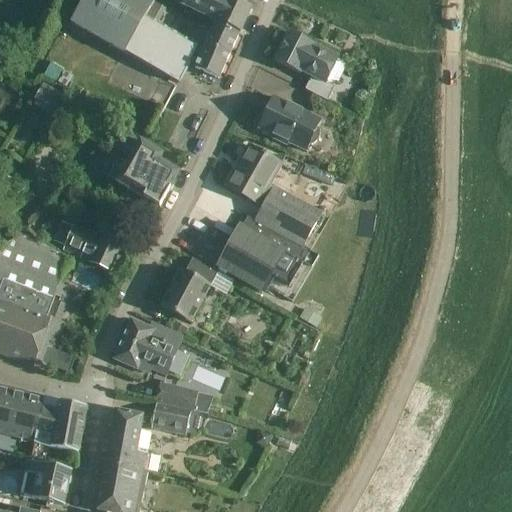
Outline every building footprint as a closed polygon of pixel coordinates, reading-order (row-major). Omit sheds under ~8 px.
[(178,84),(197,49),(146,20),(154,3),(147,0),(85,0),(71,26),(178,84)] [(228,0),(183,0),(180,7),(240,33),(250,10),(228,0)] [(219,80),(238,36),(215,26),(195,70),(219,80)] [(313,46),(304,42),(289,34),(275,62),(299,74),(301,72),(311,77),(305,90),(328,102),(335,88),(325,83),(337,59),(313,47),(313,46)] [(68,101),(44,86),(34,101),(49,111),(46,116),(55,122),(68,101)] [(320,122),(296,110),(273,99),(266,115),(264,115),(263,116),(262,117),(261,118),(260,119),(259,120),(259,121),(259,123),(259,124),(259,126),(260,127),(259,130),(273,137),(271,139),(286,146),(287,143),(306,152),(309,145),(311,146),(313,145),(315,144),(316,142),(317,140),(318,138),(319,136),(319,134),(319,132),(319,130),(316,129),(320,122)] [(112,147),(128,156),(137,139),(121,131),(112,147)] [(118,161),(109,177),(118,183),(117,184),(159,208),(179,174),(159,162),(163,156),(141,143),(127,166),(118,161)] [(263,208),(248,235),(267,246),(284,255),(295,261),(312,270),(319,259),(310,253),(302,249),(321,215),(269,186),(281,165),(249,147),(226,188),(263,208)] [(302,175),(331,187),(335,179),(305,167),(302,175)] [(110,272),(122,246),(102,238),(76,227),(75,230),(65,225),(61,235),(71,239),(65,252),(110,272)] [(248,235),(239,230),(219,270),(262,295),(265,288),(292,304),(312,270),(295,261),(284,255),(267,246),(248,235)] [(0,357),(33,370),(35,364),(49,320),(57,296),(70,259),(16,231),(0,246),(0,357)] [(186,275),(185,275),(181,272),(161,308),(191,324),(211,287),(212,287),(219,274),(193,261),(186,275)] [(49,320),(35,364),(38,365),(49,369),(64,325),(62,324),(49,320)] [(132,322),(128,329),(114,361),(136,371),(164,378),(181,345),(165,336),(132,322)] [(198,393),(160,385),(155,405),(190,413),(194,414),(194,413),(207,416),(213,399),(198,395),(198,393)] [(0,434),(22,441),(19,451),(32,454),(45,399),(0,388),(0,434)] [(45,399),(32,454),(33,454),(31,460),(49,464),(51,449),(78,454),(82,430),(85,409),(45,399)] [(185,438),(190,414),(190,413),(156,407),(152,431),(185,438)] [(115,412),(105,465),(137,472),(147,474),(150,457),(147,457),(152,434),(140,432),(142,419),(115,412)] [(297,430),(292,438),(299,442),(304,434),(297,430)] [(72,472),(46,467),(27,464),(25,476),(21,499),(65,508),(72,472)] [(137,472),(105,465),(96,511),(138,511),(147,474),(137,472)]
